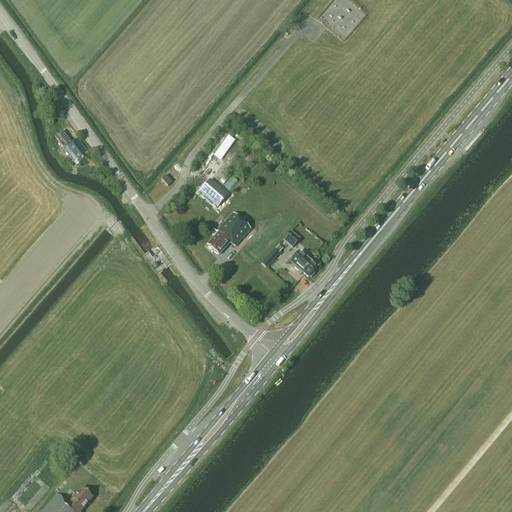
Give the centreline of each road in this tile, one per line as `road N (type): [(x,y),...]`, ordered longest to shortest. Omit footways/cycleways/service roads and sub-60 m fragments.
road 1 (tertiary): [(274,355),(185,270),(0,14)]
road 2 (primary): [(274,355),(511,73)]
road 3 (primary): [(142,511),(274,355)]
